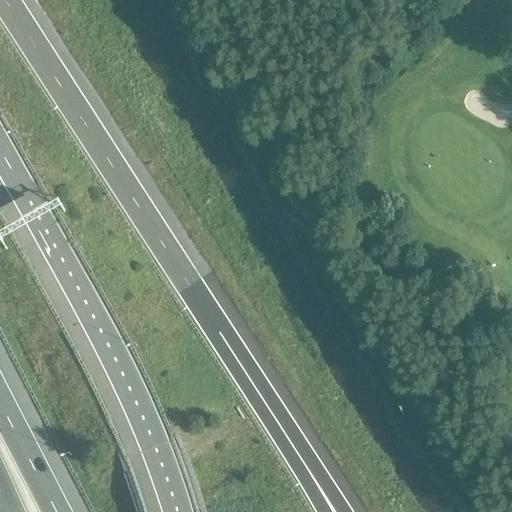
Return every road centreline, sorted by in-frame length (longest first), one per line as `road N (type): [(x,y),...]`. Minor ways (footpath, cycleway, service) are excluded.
road 1 (motorway): [(327,504),(4,0)]
road 2 (motorway): [(0,150),(136,399),(173,511)]
